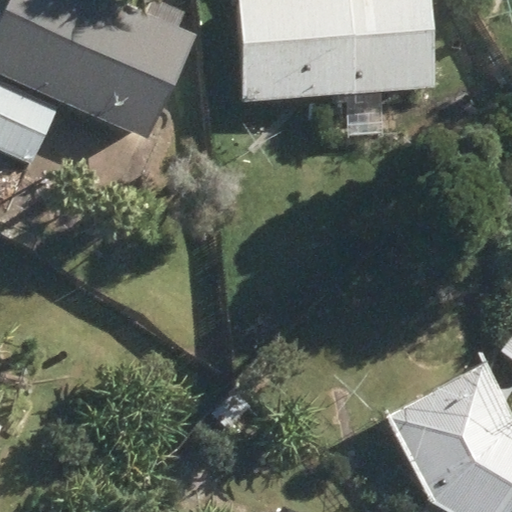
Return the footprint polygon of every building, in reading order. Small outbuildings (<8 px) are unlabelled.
[(9,0),(0,22),(0,76),(152,143),(198,39),(109,0),(9,0)] [(235,0),(242,103),(436,93),(430,0),(235,0)] [(0,205),(14,212),(57,112),(0,86),(0,205)] [(511,330),(496,353),(511,364),(511,330)] [(430,506),(440,511),(511,511),(511,425),(482,371),(385,421),(430,506)] [(211,416),(228,433),(250,411),(233,394),(211,416)]
